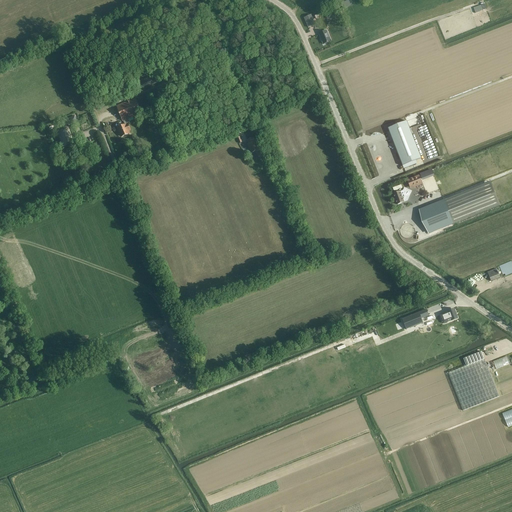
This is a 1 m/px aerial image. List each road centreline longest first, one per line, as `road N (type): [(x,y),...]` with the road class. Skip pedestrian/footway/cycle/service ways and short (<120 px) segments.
road 1 (unclassified): [(511,330),(395,247),(303,36),(271,0)]
road 2 (track): [(450,287),(147,411)]
road 3 (track): [(243,127),(0,225)]
road 4 (track): [(96,113),(176,314)]
road 5 (track): [(391,175),(429,160),(412,116),(497,82)]
road 6 (track): [(511,405),(389,452)]
